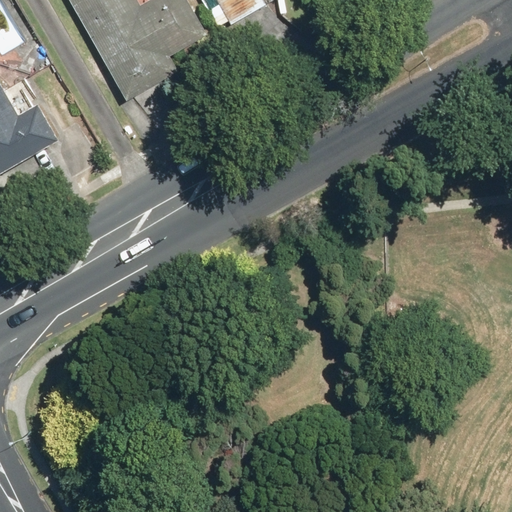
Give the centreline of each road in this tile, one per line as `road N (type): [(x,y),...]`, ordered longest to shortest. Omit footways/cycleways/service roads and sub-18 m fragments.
road 1 (secondary): [(511,47),(317,159),(221,187)]
road 2 (secondary): [(221,187),(277,114),(471,0)]
road 3 (secondary): [(0,311),(221,187)]
